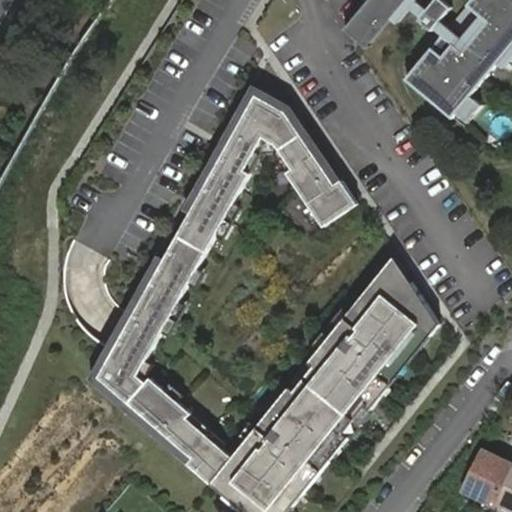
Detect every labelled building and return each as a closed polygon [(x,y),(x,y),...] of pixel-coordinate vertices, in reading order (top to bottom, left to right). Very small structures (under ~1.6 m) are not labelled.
[(369,48),(409,0),(369,0),(347,26),(369,48)] [(455,117),(511,48),(511,0),(470,0),(460,12),(480,29),(454,59),(435,42),(409,74),(455,117)] [(253,511),(284,511),(442,318),(397,251),(238,446),(143,363),(272,139),(328,221),(362,198),(296,100),(257,78),(90,370),(253,511)] [(495,502),(511,468),(511,463),(481,448),(461,489),(494,505),(495,502)] [(511,468),(495,502),(511,510),(511,468)]
